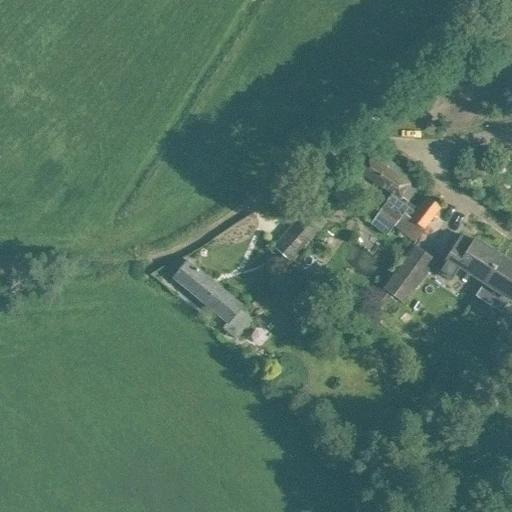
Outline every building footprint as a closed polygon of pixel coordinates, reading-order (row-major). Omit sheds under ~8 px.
[(362,172),(378,183),(394,196),(373,226),(388,237),(395,226),(416,241),(429,223),(441,207),(428,197),(418,209),(407,201),(420,182),(376,152),(362,172)] [(292,225),(273,246),(292,263),(312,242),(292,225)] [(459,266),(482,281),(498,254),(475,239),(472,245),(460,238),(439,271),(451,279),(459,266)] [(413,246),(367,311),(377,318),(388,303),(394,295),(400,299),(404,303),(434,261),(413,246)] [(484,282),(475,296),(501,312),(511,295),(511,263),(498,254),(482,281),(484,282)] [(188,261),(173,278),(227,322),(222,328),(236,339),(252,319),(240,309),(242,306),(188,261)]
